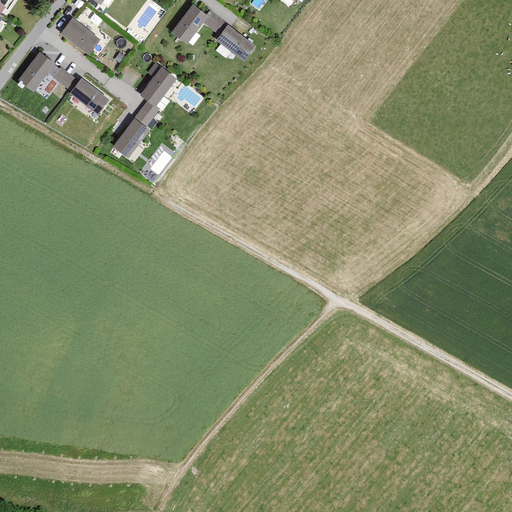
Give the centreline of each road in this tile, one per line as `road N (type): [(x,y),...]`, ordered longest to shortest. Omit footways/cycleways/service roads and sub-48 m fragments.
road 1 (track): [(511,399),(0,105)]
road 2 (track): [(162,511),(263,373),(341,302),(389,279),(467,209),(511,141)]
